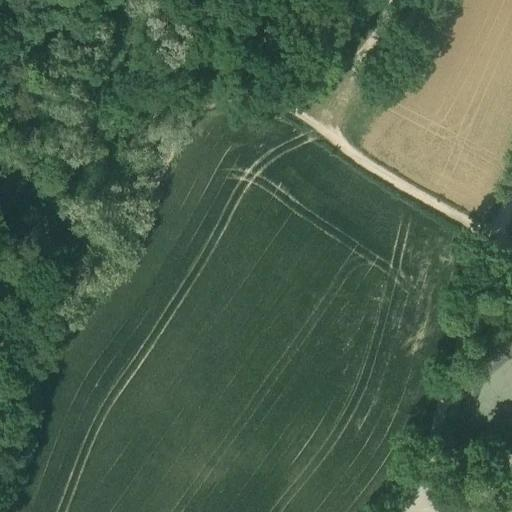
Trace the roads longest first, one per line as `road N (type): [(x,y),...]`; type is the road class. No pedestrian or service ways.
road 1 (unclassified): [(413,497),(511,195)]
road 2 (track): [(264,104),(193,112),(77,307)]
road 3 (track): [(511,246),(264,104)]
road 4 (track): [(391,0),(360,55),(319,83),(264,104)]
